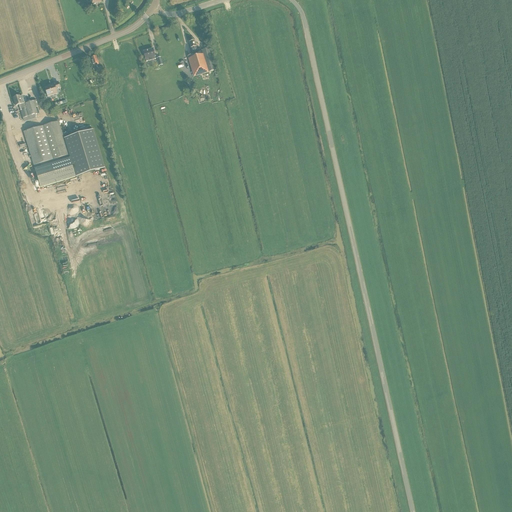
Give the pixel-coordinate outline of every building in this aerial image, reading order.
[(197,52),(194,41),(189,42),(192,53),(191,54),(191,55),(187,56),(194,76),(215,70),(208,48),(197,52)] [(153,49),(143,52),(145,59),(152,57),(152,60),(151,60),(152,63),(156,62),(155,56),(153,49)] [(99,65),(96,57),(91,58),(94,66),(95,66),(96,69),(100,68),(99,65)] [(56,90),(59,88),(57,82),(52,84),(53,85),(45,88),(48,96),(57,93),(56,90)] [(20,98),(19,96),(13,98),(16,106),(19,105),(21,111),(23,118),(24,122),(36,118),(35,115),(40,113),(36,100),(25,104),(23,97),(20,98)] [(75,177),(58,121),(23,132),(40,187),(75,177)]
